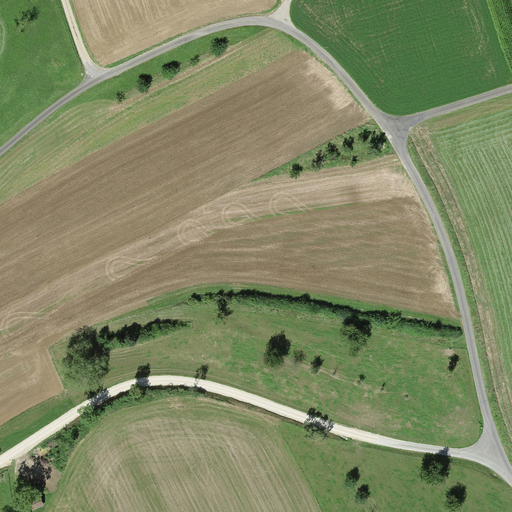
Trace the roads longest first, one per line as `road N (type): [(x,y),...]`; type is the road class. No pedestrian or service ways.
road 1 (track): [(506,474),(470,456),(389,443),(186,381),(143,381),(96,395),(0,459)]
road 2 (residential): [(511,481),(480,401),(443,242),(389,129),(511,89)]
road 3 (track): [(389,129),(324,56),(290,31),(268,20),(241,21),(95,79),(0,148)]
